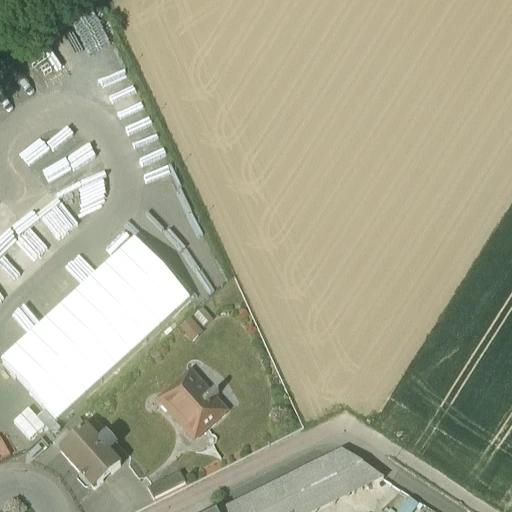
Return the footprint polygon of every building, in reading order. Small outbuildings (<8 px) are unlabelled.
[(0,251),(57,198),(17,156),(0,171),(0,251)] [(53,206),(74,229),(100,205),(74,177),(55,194),(61,200),(53,206)] [(101,232),(120,252),(132,241),(113,220),(101,232)] [(187,300),(133,245),(4,364),(56,421),(187,300)] [(190,317),(178,325),(189,342),(201,334),(190,317)] [(202,388),(189,374),(159,403),(193,441),(225,413),(214,400),(218,396),(215,394),(207,401),(198,392),(202,388)] [(0,439),(10,456),(35,440),(21,418),(0,431),(0,439)] [(77,421),(53,443),(61,452),(86,430),(77,421)] [(86,430),(61,452),(94,489),(119,467),(86,430)] [(343,452),(224,511),(319,511),(385,479),(343,452)] [(151,499),(186,483),(180,471),(145,487),(151,499)]
